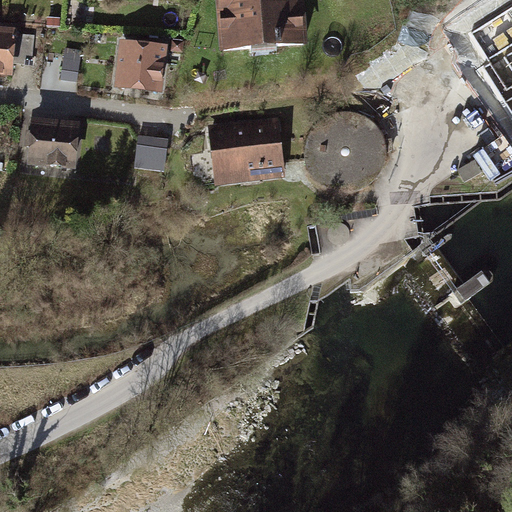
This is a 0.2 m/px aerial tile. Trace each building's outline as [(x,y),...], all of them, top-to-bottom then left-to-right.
[(219,0),(223,53),(307,48),(303,0),(219,0)] [(13,29),(0,27),(0,71),(9,73),(10,62),(32,64),(34,37),(13,35),(13,29)] [(128,42),(118,41),(113,84),(160,90),(165,47),(144,44),(144,38),(129,36),(128,42)] [(79,50),(66,49),(62,78),(76,80),(79,50)] [(339,191),(352,191),(365,187),(376,178),(382,168),(385,156),(385,152),(392,152),(390,139),(383,140),(379,132),(371,123),(361,117),(349,114),(337,115),(326,119),(316,127),(309,139),(307,152),(309,166),(316,178),(326,186),(339,191)] [(77,122),(30,118),(29,129),(23,128),(22,143),(27,143),(26,163),(73,167),(77,122)] [(277,121),(209,129),(215,181),(283,173),(277,121)] [(511,130),(475,149),(490,180),(511,169),(511,130)] [(165,141),(137,138),(134,167),(162,170),(165,141)] [(481,173),(474,161),(458,170),(465,182),(481,173)] [(490,284),(482,272),(457,288),(466,301),(490,284)]
